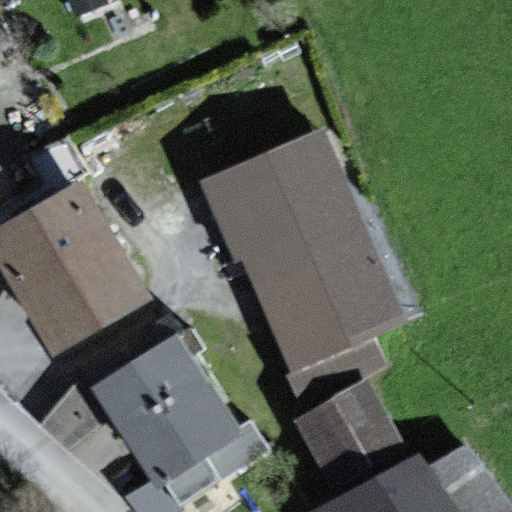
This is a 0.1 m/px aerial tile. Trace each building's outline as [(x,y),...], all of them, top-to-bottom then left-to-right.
[(324,129),(207,181),(308,405),(388,363),(376,335),(407,321),(324,129)] [(87,183),(0,235),(0,250),(74,373),(86,366),(168,316),(87,183)] [(168,316),(86,366),(158,474),(135,495),(146,511),(172,511),(269,446),(253,419),(243,426),(168,316)] [(373,380),(298,421),(339,496),(415,455),(373,380)] [(415,455),(339,496),(311,511),(473,511),(423,449),(415,455)]
